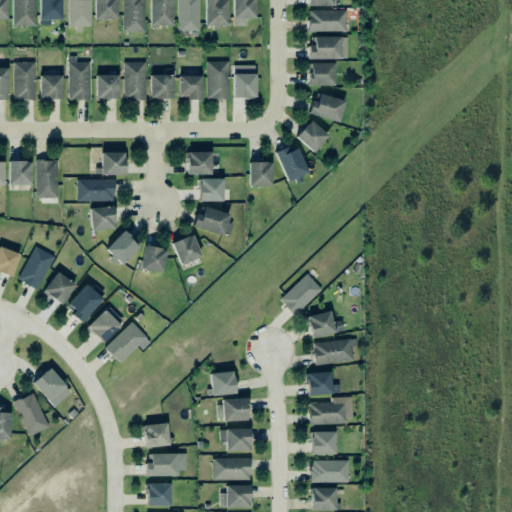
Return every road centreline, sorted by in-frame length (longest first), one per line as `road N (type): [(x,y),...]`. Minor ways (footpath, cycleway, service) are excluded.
road 1 (residential): [(268,123),(250,130),(0,130)]
road 2 (residential): [(117,511),(113,434),(86,372),(43,329),(0,306)]
road 3 (residential): [(281,511),(272,352)]
road 4 (residential): [(279,0),(280,98),(268,123)]
